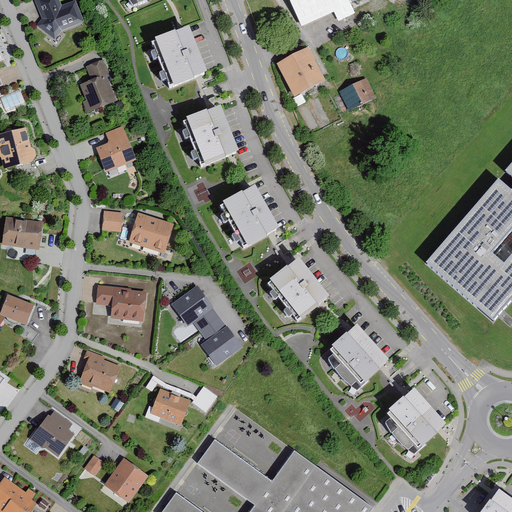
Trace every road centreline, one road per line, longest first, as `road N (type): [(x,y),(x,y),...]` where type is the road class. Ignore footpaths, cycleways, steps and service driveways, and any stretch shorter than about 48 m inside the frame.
road 1 (residential): [(1,0),(74,183),(78,214),(67,337),(0,435)]
road 2 (residential): [(226,0),(325,211),(443,353)]
